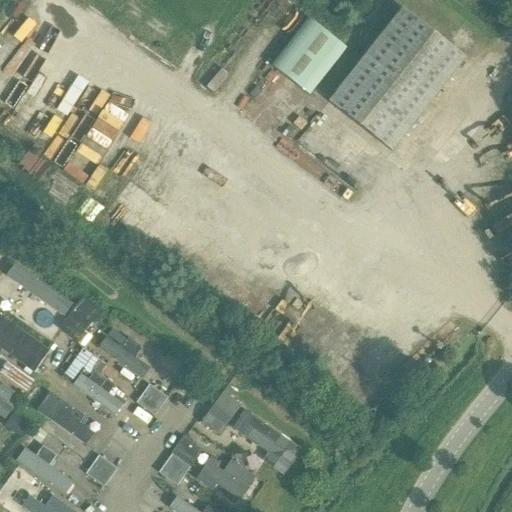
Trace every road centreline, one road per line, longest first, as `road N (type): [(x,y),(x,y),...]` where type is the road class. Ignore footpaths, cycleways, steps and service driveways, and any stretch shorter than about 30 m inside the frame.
road 1 (unclassified): [(511,376),(446,461),(419,511)]
road 2 (unclassified): [(125,511),(127,487),(186,398)]
